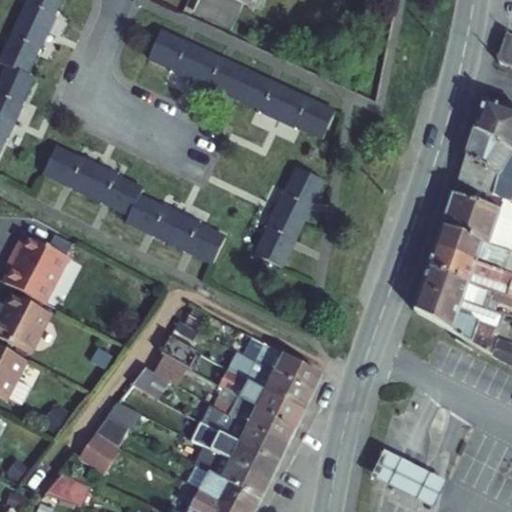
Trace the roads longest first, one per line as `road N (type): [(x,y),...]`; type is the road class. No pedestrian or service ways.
road 1 (tertiary): [(327,511),(349,400),(432,171),(473,0)]
road 2 (residential): [(117,0),(95,67),(101,105),(197,160)]
